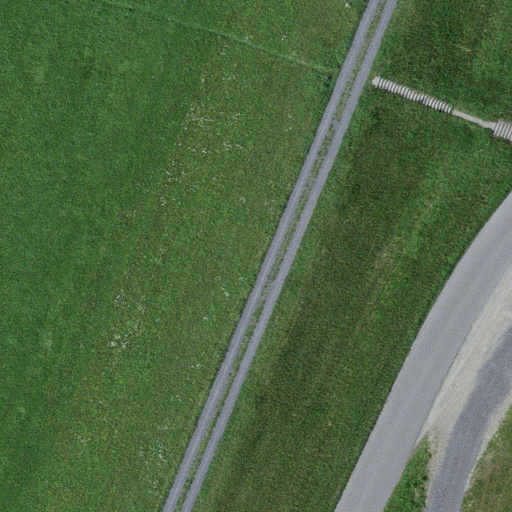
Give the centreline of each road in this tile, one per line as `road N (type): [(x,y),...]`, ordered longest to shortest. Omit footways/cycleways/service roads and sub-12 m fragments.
road 1 (track): [(386,0),(179,511)]
road 2 (residential): [(511,229),(469,280),(360,511)]
road 3 (track): [(444,511),(463,438),(511,348)]
